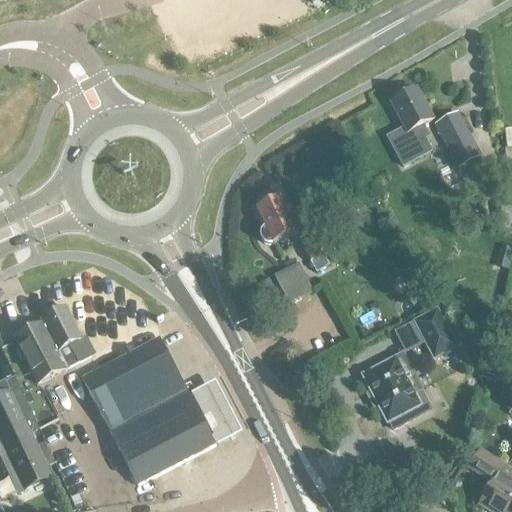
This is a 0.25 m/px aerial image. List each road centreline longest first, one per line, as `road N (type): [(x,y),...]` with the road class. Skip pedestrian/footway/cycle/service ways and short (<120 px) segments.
road 1 (primary): [(186,143),(435,0)]
road 2 (primary): [(293,473),(162,231)]
road 3 (residential): [(113,117),(91,71),(57,39),(23,36),(0,47)]
road 4 (residential): [(0,50),(44,60),(87,133)]
